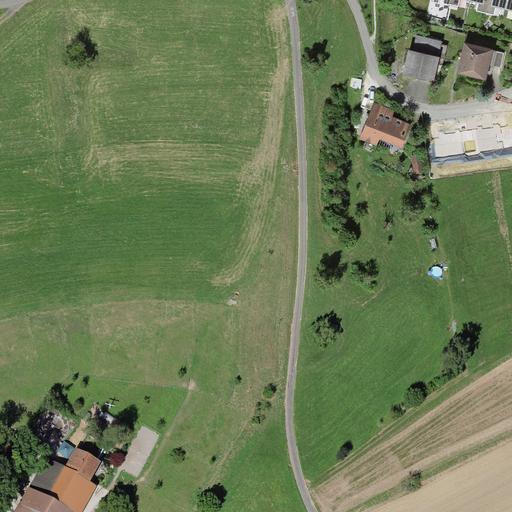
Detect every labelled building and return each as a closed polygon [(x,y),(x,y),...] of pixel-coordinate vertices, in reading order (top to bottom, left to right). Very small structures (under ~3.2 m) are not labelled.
[(449,0),(449,2),(458,4),(458,0),(474,0),(479,1),(477,8),(485,10),(487,0),(449,0)] [(511,0),(487,0),(485,10),(494,12),(496,4),(511,8),(511,0)] [(413,46),(409,45),(404,70),(440,78),(443,62),(438,61),(443,38),(416,33),(413,46)] [(493,45),(465,38),(460,59),(458,71),(486,77),(493,45)] [(504,51),(497,50),(494,64),(501,65),(504,51)] [(394,109),(374,101),(367,116),(359,137),(375,144),(380,134),(402,143),(410,120),(392,114),(394,109)] [(421,151),(411,153),(414,169),(424,167),(421,151)] [(48,459),(16,511),(82,511),(96,490),(89,487),(101,467),(79,454),(69,471),(48,459)]
